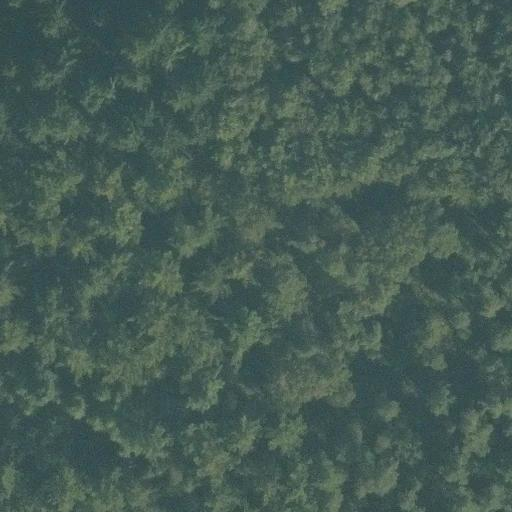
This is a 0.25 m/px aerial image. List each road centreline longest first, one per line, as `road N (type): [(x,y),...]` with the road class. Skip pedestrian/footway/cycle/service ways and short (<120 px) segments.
road 1 (track): [(511,191),(221,149)]
road 2 (track): [(221,149),(0,116)]
